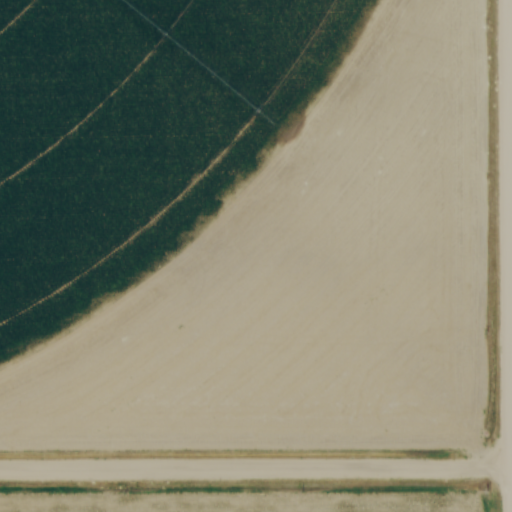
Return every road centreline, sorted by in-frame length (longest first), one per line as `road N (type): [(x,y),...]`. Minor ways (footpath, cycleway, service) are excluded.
road 1 (residential): [(511,468),(0,474)]
road 2 (residential): [(511,0),(511,336)]
